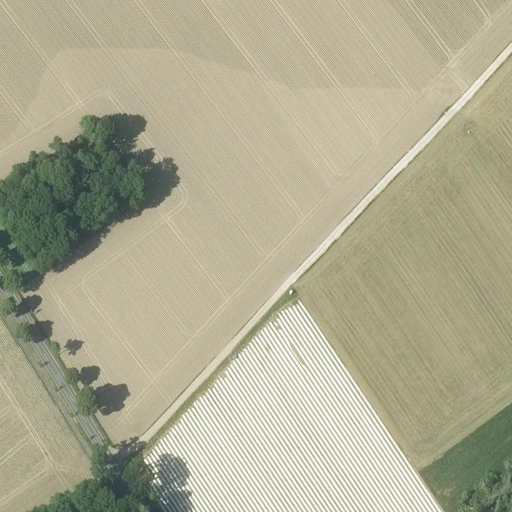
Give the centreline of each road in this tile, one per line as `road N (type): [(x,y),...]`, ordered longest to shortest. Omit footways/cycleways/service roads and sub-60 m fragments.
road 1 (track): [(511,48),(113,467)]
road 2 (secondary): [(140,511),(0,285)]
